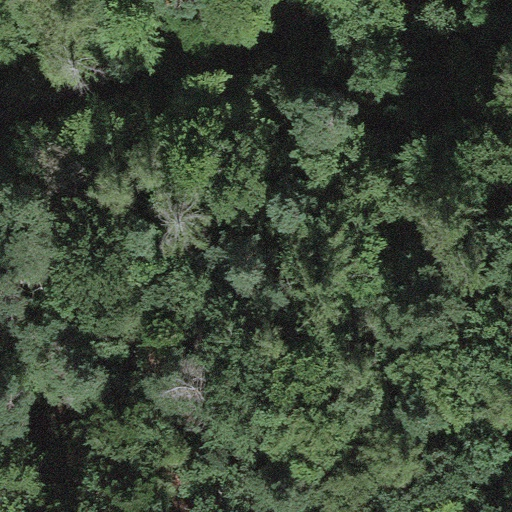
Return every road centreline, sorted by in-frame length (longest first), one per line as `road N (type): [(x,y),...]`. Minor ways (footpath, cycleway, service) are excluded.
road 1 (track): [(8,511),(106,300),(232,186),(402,93)]
road 2 (track): [(341,0),(177,41),(0,102)]
